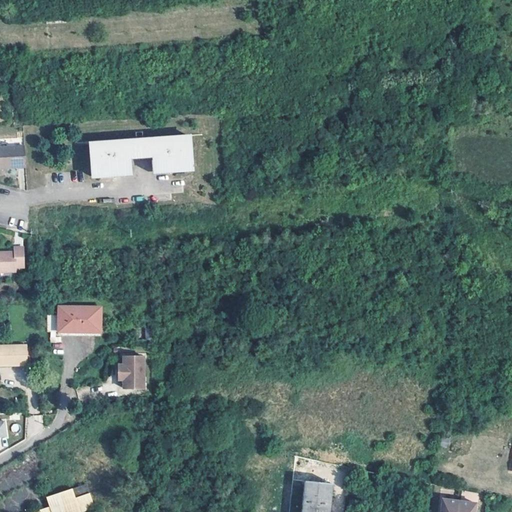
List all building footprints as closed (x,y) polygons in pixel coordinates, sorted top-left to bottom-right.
[(187,169),(185,136),(148,139),(148,140),(126,142),(126,141),(89,143),(92,176),(107,175),(107,179),(114,178),(114,175),(129,173),(128,160),(149,158),(150,171),(165,171),(166,174),(173,174),(173,170),(187,169)] [(0,168),(24,167),(23,146),(0,147),(0,168)] [(23,268),(22,248),(13,249),(13,253),(0,253),(0,269),(4,270),(4,273),(14,272),(14,268),(23,268)] [(100,332),(101,307),(59,307),(59,316),(48,316),(48,332),(59,332),(100,332)] [(0,367),(31,366),(29,345),(0,346),(0,367)] [(142,386),(142,354),(121,354),(122,363),(120,363),(116,367),(117,374),(120,378),(121,378),(122,386),(142,386)] [(362,471),(349,468),(348,477),(360,480),(362,471)] [(380,475),(362,471),(360,480),(360,482),(378,486),(380,475)] [(328,511),(331,485),(304,483),(301,511),(328,511)] [(73,488),(46,496),(49,507),(31,511),(83,511),(95,509),(89,492),(75,496),(73,488)] [(474,511),(475,504),(442,500),(440,511),(474,511)]
